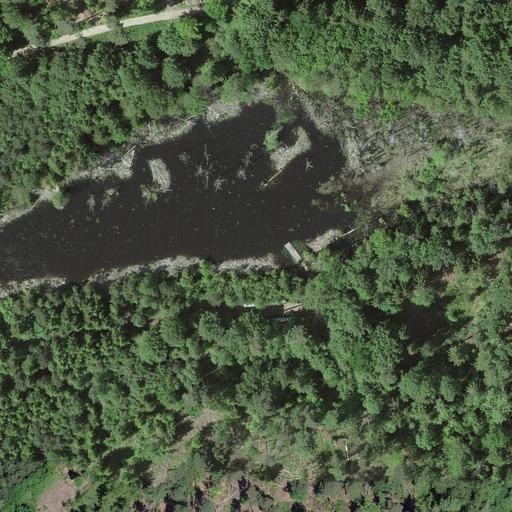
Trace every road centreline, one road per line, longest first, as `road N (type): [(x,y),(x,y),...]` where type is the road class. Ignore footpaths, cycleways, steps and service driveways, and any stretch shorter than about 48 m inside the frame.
road 1 (track): [(0,56),(262,0)]
road 2 (track): [(511,231),(333,297),(260,307)]
